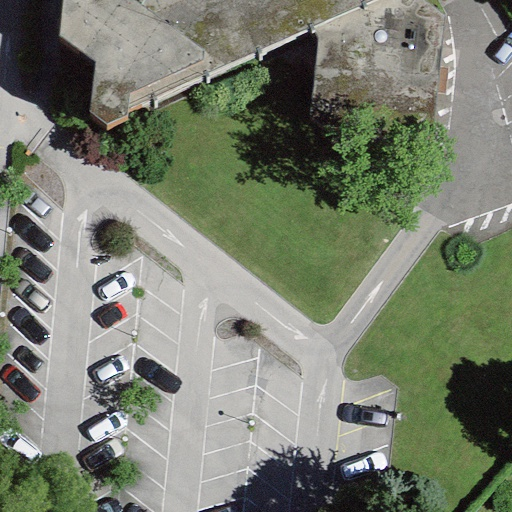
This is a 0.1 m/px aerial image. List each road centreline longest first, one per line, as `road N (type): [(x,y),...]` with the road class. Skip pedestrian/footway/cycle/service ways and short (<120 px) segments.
road 1 (unknown): [(0,139),(90,177),(299,337),(343,331)]
road 2 (unknown): [(47,511),(90,177)]
road 3 (unknown): [(172,511),(209,270)]
